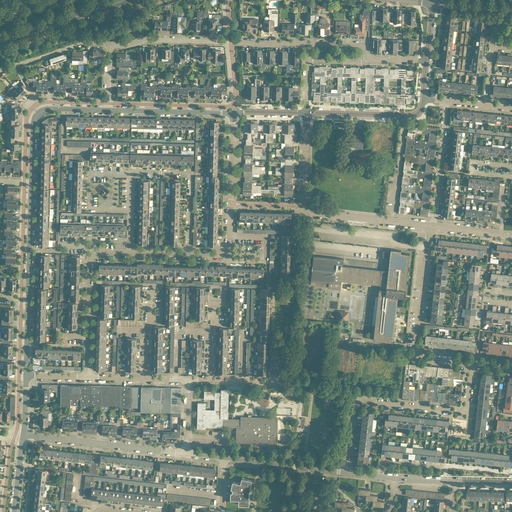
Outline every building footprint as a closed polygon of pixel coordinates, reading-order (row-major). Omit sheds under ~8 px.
[(372,10),(372,16),(374,16),(374,20),(387,21),(387,8),(380,8),(380,11),(372,10)] [(269,30),(274,30),(274,26),(277,26),(278,9),(271,9),(271,14),(272,14),(272,20),(269,20),(269,22),(264,22),(264,31),(269,31),(269,30)] [(369,24),(369,22),(369,10),(369,11),(363,11),(363,15),(360,14),(360,17),(359,27),(354,27),(354,35),(357,35),(358,35),(365,35),(365,24),(369,24)] [(387,12),(387,21),(388,21),(388,22),(396,22),(401,22),(401,10),(394,10),(394,12),(388,12),(387,12)] [(402,24),(415,24),(415,11),(407,11),(407,14),(402,13),(402,24)] [(190,25),(190,31),(194,31),(194,30),(196,30),(200,30),(200,24),(203,24),(204,19),(204,16),(204,12),(198,12),(198,18),(197,21),(196,21),(194,21),(194,25),(190,25)] [(222,15),(217,14),(213,14),(212,15),(212,18),(209,18),(209,29),(217,29),(218,25),(223,25),(222,15)] [(297,30),(299,30),(299,33),(308,34),(308,29),(311,29),(311,22),(315,22),(315,17),(315,15),(311,15),(306,14),(306,21),(306,24),(299,24),(297,24),(297,30)] [(173,31),(181,32),(182,32),(182,27),(186,28),(186,18),(182,18),(182,17),(174,16),(173,31)] [(155,21),(155,30),(167,30),(167,26),(170,26),(171,17),(167,17),(167,21),(155,21)] [(330,24),(328,24),(328,20),(328,19),(327,19),(327,18),(326,18),(325,17),(324,17),(323,17),(323,18),(322,18),(321,18),(321,19),(320,19),(320,20),(320,24),(317,23),(317,34),(321,34),(322,35),(323,35),(324,35),(325,35),(326,34),(330,34),(330,24)] [(242,30),(251,31),(251,27),(257,27),(257,19),(247,19),(247,21),(243,21),(242,27),(244,27),(244,30),(242,30)] [(478,19),(477,27),(487,28),(487,25),(486,25),(486,22),(483,21),(483,19),(478,19)] [(336,28),(336,33),(341,33),(343,33),(343,34),(347,35),(346,32),(350,32),(350,27),(350,23),(350,21),(343,21),(343,25),(336,25),(336,28)] [(282,33),(288,33),(288,32),(291,32),(291,33),(294,33),(294,24),(282,24),(282,33)] [(389,47),(389,52),(397,52),(397,49),(398,49),(398,50),(402,50),(402,45),(402,40),(402,38),(399,38),(399,40),(390,40),(389,47)] [(374,39),(373,52),(381,52),(381,48),(382,48),(382,50),(386,50),(387,39),(374,39)] [(405,40),(405,53),(413,53),(413,49),(414,49),(414,50),(418,50),(418,40),(405,40)] [(143,59),(143,61),(149,61),(149,58),(155,59),(155,54),(155,49),(155,47),(152,47),(152,49),(147,48),(147,51),(144,51),(144,54),(143,59)] [(97,62),(101,63),(102,61),(102,49),(93,49),(93,52),(89,52),(89,59),(92,60),(92,61),(92,62),(97,62)] [(162,49),(162,54),(162,58),(168,58),(168,62),(174,63),(174,54),(171,53),(171,49),(162,49)] [(177,58),(177,63),(184,63),(184,60),(189,60),(189,59),(190,54),(189,54),(189,49),(181,49),(181,54),(177,53),(177,58)] [(193,56),(193,58),(196,58),(199,58),(199,60),(200,60),(206,60),(206,56),(208,56),(208,53),(206,53),(206,49),(199,49),(199,51),(196,51),(194,51),(193,56)] [(208,56),(208,60),(211,60),(211,61),(215,61),(215,64),(222,64),(223,63),(224,59),(220,59),(220,50),(212,50),(212,52),(208,51),(208,53),(208,56)] [(249,62),(261,63),(262,53),(262,50),(254,50),(254,52),(245,52),(245,61),(249,61),(249,62)] [(261,63),(261,70),(263,70),(264,70),(264,69),(265,67),(266,66),(266,65),(267,64),(267,63),(274,63),(274,53),(274,51),(267,50),(266,53),(262,53),(261,63)] [(80,52),(72,52),(72,60),(79,60),(79,64),(87,64),(87,55),(87,51),(83,51),(83,53),(80,53),(80,52)] [(279,53),(274,53),(274,63),(286,63),(287,53),(287,51),(279,51),(279,53)] [(291,53),(287,53),(286,63),(286,74),(290,74),(290,67),(292,67),(292,66),(298,67),(299,64),(299,51),(292,51),(291,53)] [(65,53),(49,59),(51,64),(66,59),(66,58),(68,57),(66,53),(65,54),(65,53)] [(120,55),(117,55),(117,62),(118,62),(118,66),(134,66),(134,62),(132,62),(126,61),(126,54),(120,54),(120,55)] [(320,76),(320,84),(325,84),(325,76),(328,76),(328,70),(325,70),(325,66),(322,66),(322,67),(314,67),(314,72),(312,72),(312,76),(320,76)] [(118,71),(117,78),(123,78),(126,81),(130,78),(128,75),(128,74),(132,70),(129,67),(121,67),(120,70),(120,69),(120,71),(118,71)] [(337,85),(342,85),(342,77),(342,70),(343,67),(339,67),(332,67),(331,70),(328,70),(328,76),(338,77),(337,85)] [(351,85),(356,85),(356,77),(356,70),(357,67),(353,67),(353,68),(345,68),(345,70),(342,70),(342,77),(352,77),(351,85)] [(365,85),(370,85),(370,67),(367,67),(367,68),(360,68),(359,71),(356,70),(356,77),(366,77),(365,85)] [(370,67),(370,85),(374,86),(374,78),(384,78),(384,71),(381,71),(381,69),(374,68),(370,67)] [(394,101),(397,101),(398,94),(388,94),(388,78),(398,78),(398,72),(395,72),(395,69),(388,69),(388,68),(384,68),(384,71),(384,78),(383,94),(384,94),(383,100),(383,104),(387,104),(387,103),(394,103),(394,101)] [(398,72),(398,78),(401,78),(401,86),(406,86),(406,78),(412,79),(413,70),(405,69),(405,68),(402,68),(401,72),(398,72)] [(65,88),(68,88),(69,82),(69,74),(65,74),(64,82),(63,82),(63,84),(60,84),(59,93),(65,93),(65,88)] [(255,86),(248,86),(248,98),(255,99),(255,96),(260,96),(261,86),(261,75),(256,74),(256,79),(255,78),(255,86)] [(285,87),(285,97),(285,99),(293,99),(293,97),(298,97),(298,91),(301,91),(301,82),(301,80),(293,79),(293,87),(285,87)] [(20,84),(16,88),(22,95),(27,91),(23,87),(25,85),(21,81),(21,80),(18,83),(20,84)] [(33,81),(33,87),(34,87),(34,88),(36,88),(36,93),(41,93),(42,83),(42,80),(39,80),(38,81),(33,81)] [(59,93),(60,84),(60,80),(56,80),(56,81),(51,81),(50,87),(54,87),(53,93),(59,93)] [(47,87),(50,87),(51,81),(48,81),(47,83),(42,83),(41,93),(47,93),(47,87)] [(150,86),(150,96),(152,97),(153,96),(155,96),(155,92),(155,91),(158,91),(158,84),(158,81),(153,81),(153,84),(153,86),(150,86)] [(71,94),(77,94),(77,84),(72,84),(72,82),(69,82),(68,88),(71,88),(71,94)] [(83,88),(86,88),(86,84),(86,82),(81,82),(81,84),(77,84),(77,94),(83,94),(83,88)] [(118,95),(118,97),(118,95),(128,96),(128,90),(131,90),(131,89),(138,89),(138,84),(131,84),(125,83),(125,88),(122,88),(118,88),(118,95)] [(147,96),(150,96),(150,86),(147,86),(147,84),(141,84),(141,92),(144,92),(144,96),(146,96),(147,96)] [(158,84),(158,91),(161,91),(161,92),(161,96),(163,96),(164,97),(166,97),(167,86),(163,86),(163,84),(158,84)] [(167,86),(166,97),(169,97),(169,96),(172,96),(172,93),(172,92),(175,92),(175,85),(170,84),(170,86),(167,86)] [(209,85),(208,93),(211,93),(211,94),(211,96),(211,97),(214,98),(217,98),(217,96),(217,88),(217,84),(214,84),(214,86),(209,85)] [(312,92),(311,96),(313,96),(313,101),(321,101),(321,102),(324,102),(324,99),(328,99),(328,92),(324,92),(325,84),(320,84),(317,84),(317,86),(318,87),(320,87),(320,92),(314,92),(312,92)] [(22,95),(16,88),(13,85),(9,89),(10,91),(8,93),(12,97),(14,95),(18,99),(22,95)] [(175,85),(175,92),(178,92),(178,93),(178,97),(180,97),(181,97),(183,97),(183,87),(180,87),(180,85),(175,85)] [(183,87),(183,97),(186,97),(189,97),(189,93),(189,92),(192,92),(192,85),(187,85),(187,87),(183,87)] [(192,85),(192,92),(195,92),(195,93),(195,97),(196,97),(197,97),(197,98),(200,98),(200,87),(197,87),(197,85),(196,85),(194,85),(192,85)] [(200,87),(200,98),(202,98),(203,97),(205,97),(206,94),(206,93),(208,93),(209,85),(207,85),(204,85),(203,87),(200,87)] [(342,103),(342,99),(342,92),(342,85),(337,85),(337,92),(328,92),(328,99),(331,99),(331,101),(338,102),(338,103),(342,103)] [(356,103),(356,100),(356,93),(356,85),(351,85),(351,93),(342,92),(342,99),(345,99),(345,102),(352,102),(352,103),(356,103)] [(366,103),(369,103),(370,85),(365,85),(365,93),(356,93),(356,100),(359,100),(359,102),(366,102),(366,103)] [(381,100),(383,100),(384,94),(383,94),(374,93),(374,86),(370,85),(369,103),(373,104),(373,103),(380,103),(381,100)] [(217,96),(217,98),(219,98),(220,98),(222,98),(222,94),(222,93),(227,93),(227,94),(229,94),(229,86),(227,86),(222,86),(220,86),(220,88),(217,88),(217,96)] [(268,96),(273,96),(273,86),(261,86),(260,96),(260,99),(268,99),(268,96)] [(280,97),(285,97),(285,87),(273,86),(273,96),(273,99),(280,99),(280,97)] [(398,94),(397,101),(401,101),(401,104),(404,104),(404,103),(412,104),(412,99),(412,94),(405,94),(406,86),(401,86),(401,94),(398,94)] [(7,113),(9,113),(19,113),(19,107),(13,107),(13,104),(7,104),(7,113)] [(456,118),(463,119),(464,110),(457,110),(454,110),(453,117),(456,118)] [(7,116),(7,122),(13,122),(13,119),(19,119),(19,113),(9,113),(9,116),(7,116)] [(42,131),(52,131),(52,121),(62,121),(62,116),(55,116),(47,118),(42,121),(42,124),(42,131)] [(9,128),(9,131),(18,131),(19,125),(13,125),(13,122),(7,122),(7,128),(9,128)] [(251,122),(251,142),(252,142),(254,142),(255,133),(257,133),(257,132),(257,131),(259,131),(260,131),(261,125),(258,125),(258,123),(256,123),(256,122),(254,122),(254,123),(251,123),(251,122)] [(264,125),(261,125),(260,131),(263,131),(263,132),(264,132),(263,134),(266,134),(266,143),(269,143),(270,123),(268,123),(265,123),(264,123),(264,125)] [(276,131),(279,131),(279,125),(276,125),(276,124),(275,124),(275,123),(272,123),(272,124),(270,124),(270,123),(269,143),(273,143),(273,134),(276,134),(276,133),(276,131)] [(284,143),(286,143),(288,143),(289,123),(288,123),(288,124),(286,124),(286,123),(284,123),(284,124),(282,124),(282,125),(279,125),(279,131),(282,131),(282,133),(282,134),(285,134),(284,143)] [(407,132),(406,139),(414,140),(415,132),(422,132),(423,126),(408,124),(408,128),(408,132),(407,132)] [(437,127),(423,126),(422,132),(429,133),(428,141),(436,142),(436,135),(437,135),(436,135),(436,131),(437,131),(437,127)] [(353,128),(352,137),(353,138),(352,144),(354,144),(354,148),(363,149),(363,148),(365,149),(366,139),(365,138),(366,130),(364,129),(364,127),(359,127),(358,129),(353,128)] [(7,134),(7,140),(13,140),(13,137),(18,137),(18,131),(9,131),(9,134),(7,134)] [(405,147),(405,154),(412,155),(413,147),(420,147),(421,141),(414,140),(406,139),(406,142),(407,142),(406,146),(405,146),(405,147)] [(13,140),(7,140),(6,145),(9,145),(8,149),(18,149),(18,143),(12,143),(13,140)] [(421,141),(420,147),(427,148),(427,156),(434,157),(435,150),(434,150),(435,146),(436,142),(428,141),(421,141)] [(243,151),(262,152),(262,148),(255,148),(255,145),(253,145),(252,145),(252,142),(251,142),(246,142),(246,145),(244,145),(244,146),(244,149),(244,151),(243,151)] [(276,149),(276,152),(295,153),(294,152),(294,150),(295,150),(295,148),(294,148),(294,146),(293,146),(293,143),(288,143),(286,143),(286,146),(285,146),(284,146),(284,149),(276,149)] [(243,153),(243,156),(244,156),(244,158),(245,158),(245,161),(256,161),(256,158),(260,158),(260,155),(262,156),(262,152),(243,151),(244,151),(244,153),(243,153)] [(276,152),(276,156),(278,156),(281,156),(281,160),(281,162),(285,162),(292,162),(292,159),(294,159),(294,158),(295,158),(295,155),(294,155),(294,153),(295,153),(276,152)] [(404,162),(403,169),(411,169),(412,161),(419,162),(419,155),(412,155),(405,154),(404,157),(405,157),(405,161),(403,161),(403,162),(404,162)] [(419,155),(419,162),(426,163),(425,171),(432,172),(433,165),(434,165),(433,164),(433,160),(434,160),(434,157),(427,156),(419,155)] [(1,164),(1,167),(4,168),(4,173),(10,173),(10,168),(10,164),(10,163),(7,163),(7,162),(4,162),(1,161),(1,164)] [(10,164),(10,168),(13,168),(13,173),(19,174),(19,169),(21,169),(21,161),(16,161),(16,162),(13,162),(10,162),(10,163),(10,164)] [(243,170),(262,170),(265,170),(265,167),(262,167),(254,167),(254,164),(256,164),(256,161),(251,161),(245,161),(245,164),(244,163),(244,165),(243,165),(243,168),(244,168),(244,170),(243,170)] [(276,167),(276,171),(294,171),(294,169),(294,166),(294,165),(292,165),(292,162),(285,162),(285,165),(284,165),(283,167),(276,167)] [(217,175),(217,173),(217,172),(217,166),(218,166),(217,166),(207,166),(207,172),(209,172),(209,175),(209,176),(217,176),(217,175)] [(402,176),(401,183),(409,184),(410,176),(417,177),(418,170),(411,169),(403,169),(403,172),(403,176),(402,176)] [(245,176),(245,179),(252,179),(252,176),(254,176),(254,174),(262,174),(262,170),(243,170),(244,170),(244,172),(243,172),(243,175),(244,175),(243,176),(245,176)] [(424,178),(423,186),(431,187),(432,180),(432,179),(431,179),(431,175),(432,175),(432,172),(425,171),(418,170),(417,177),(424,178)] [(285,177),(285,180),(292,180),(292,177),(293,178),(293,176),(294,176),(294,173),(294,171),(276,171),(276,174),(283,175),(283,177),(285,177)] [(447,178),(446,184),(455,185),(456,185),(456,182),(459,183),(459,176),(457,176),(457,174),(450,173),(449,178),(447,178)] [(242,188),(261,189),(261,185),(254,185),(254,183),(252,183),(252,182),(252,179),(245,179),(245,182),(243,182),(243,183),(242,186),(243,186),(243,188),(242,188)] [(268,185),(268,189),(294,190),(293,190),(293,188),(294,188),(294,185),(293,185),(293,183),(292,183),(292,180),(285,180),(285,183),(284,183),(283,183),(283,186),(268,185)] [(401,191),(400,198),(410,199),(410,196),(408,196),(408,191),(415,191),(416,185),(413,185),(409,184),(401,183),(401,187),(402,187),(401,191),(400,191),(401,191)] [(423,192),(422,200),(429,201),(430,194),(429,194),(430,190),(431,187),(423,186),(416,185),(415,191),(423,192)] [(5,194),(5,195),(13,195),(13,192),(17,192),(17,186),(7,186),(7,190),(5,189),(5,194)] [(7,200),(7,204),(17,204),(17,198),(13,198),(13,195),(5,195),(5,200),(7,200)] [(407,205),(414,206),(414,200),(410,199),(400,198),(399,201),(400,201),(400,205),(399,205),(399,206),(398,213),(406,214),(407,205)] [(414,200),(414,206),(421,207),(420,215),(428,216),(428,209),(429,209),(428,209),(428,205),(429,205),(429,201),(422,200),(414,200)] [(5,208),(4,213),(13,213),(13,210),(17,210),(17,204),(7,204),(7,208),(5,208)] [(443,209),(443,215),(446,216),(446,219),(453,220),(454,214),(453,214),(452,214),(452,210),(443,209)] [(6,218),(6,222),(17,222),(17,216),(12,216),(13,213),(4,213),(4,218),(6,218)] [(4,226),(4,231),(12,231),(12,228),(16,228),(17,222),(6,222),(6,226),(4,226)] [(6,237),(6,240),(16,240),(16,234),(12,234),(12,231),(4,231),(4,236),(6,237)] [(4,244),(3,249),(12,249),(12,246),(16,246),(16,240),(6,240),(6,244),(4,244)] [(49,248),(49,241),(49,240),(39,240),(39,246),(42,246),(42,248),(49,248)] [(434,250),(440,250),(441,245),(444,245),(445,240),(439,240),(438,244),(435,244),(434,250)] [(440,250),(447,251),(447,245),(450,246),(451,241),(445,240),(444,245),(441,245),(440,250)] [(447,251),(453,252),(453,246),(456,246),(457,242),(451,241),(450,246),(447,245),(447,251)] [(453,252),(459,252),(459,247),(462,247),(463,242),(457,242),(456,246),(453,246),(453,252)] [(459,252),(465,253),(465,247),(468,248),(469,243),(463,242),(462,247),(459,247),(459,252)] [(465,253),(471,254),(471,248),(474,248),(475,244),(469,243),(468,248),(465,247),(465,253)] [(493,255),(499,255),(499,250),(502,250),(503,245),(497,245),(497,243),(494,243),(493,255)] [(471,254),(477,255),(477,249),(480,249),(481,244),(475,244),(474,248),(471,248),(471,254)] [(477,249),(477,255),(483,255),(483,249),(486,250),(487,245),(481,244),(480,249),(477,249)] [(499,255),(505,256),(506,250),(508,251),(509,246),(503,245),(502,250),(499,250),(499,255)] [(377,258),(378,248),(359,246),(358,251),(363,252),(363,256),(377,258)] [(5,254),(5,258),(16,258),(16,252),(12,252),(12,249),(3,249),(3,254),(5,254)] [(309,257),(307,277),(311,278),(310,285),(314,285),(310,324),(339,327),(344,281),(382,285),(382,289),(379,289),(379,292),(379,291),(378,292),(379,292),(378,294),(378,296),(378,297),(378,299),(377,306),(377,308),(377,309),(377,311),(376,311),(377,311),(376,313),(376,314),(375,323),(375,325),(375,327),(374,328),(375,328),(375,330),(374,330),(373,340),(393,342),(393,340),(394,339),(393,339),(394,337),(394,335),(394,334),(394,332),(395,325),(395,323),(395,322),(395,321),(396,321),(396,320),(395,320),(396,318),(397,309),(397,308),(397,306),(397,304),(397,303),(397,301),(398,301),(398,297),(405,298),(407,281),(407,280),(407,278),(408,278),(407,278),(408,276),(408,274),(408,273),(409,266),(409,264),(409,262),(409,261),(409,259),(410,259),(409,259),(410,254),(401,253),(401,251),(396,250),(394,250),(394,249),(393,249),(393,250),(391,249),(389,261),(389,262),(389,264),(389,266),(389,267),(388,271),(386,270),(386,269),(381,268),(381,270),(343,266),(344,259),(314,255),(313,258),(309,257)] [(16,258),(5,258),(5,262),(3,262),(3,267),(7,267),(10,267),(11,267),(11,264),(15,264),(16,258)] [(437,263),(436,269),(442,270),(442,267),(447,267),(448,261),(443,261),(443,264),(437,263)] [(467,267),(467,269),(470,269),(470,270),(480,271),(480,272),(483,272),(483,270),(480,270),(481,265),(472,264),(471,267),(467,267)] [(279,270),(279,274),(281,274),(282,274),(282,275),(281,277),(287,277),(287,276),(287,274),(290,274),(290,267),(281,267),(279,267),(279,270)] [(436,269),(436,275),(441,276),(442,273),(446,273),(447,267),(442,267),(442,270),(436,269)] [(470,271),(469,276),(478,277),(478,273),(483,274),(483,272),(480,272),(480,271),(470,270),(470,269),(467,269),(466,271),(470,271)] [(489,274),(488,281),(490,282),(494,282),(493,286),(495,287),(495,284),(496,284),(497,274),(498,274),(499,270),(497,270),(492,270),(491,273),(491,274),(489,274)] [(502,284),(503,283),(504,274),(500,274),(500,271),(499,270),(498,274),(497,274),(496,284),(495,284),(495,287),(497,287),(497,284),(502,284)] [(506,288),(507,288),(508,285),(509,285),(510,275),(511,275),(511,272),(509,272),(508,275),(504,274),(503,283),(506,284),(506,288)] [(436,275),(435,281),(441,282),(441,279),(446,279),(446,273),(442,273),(441,276),(436,275)] [(466,279),(465,281),(469,282),(479,283),(478,284),(482,285),(482,283),(479,282),(479,277),(478,277),(469,276),(469,280),(466,279)] [(7,277),(7,285),(9,285),(9,286),(9,290),(16,290),(16,280),(12,280),(12,278),(7,277)] [(435,281),(434,287),(440,288),(440,285),(445,285),(446,279),(441,279),(441,282),(435,281)] [(468,284),(468,289),(476,290),(477,286),(481,286),(482,285),(478,284),(479,283),(469,282),(465,281),(465,282),(465,283),(468,284)] [(434,287),(434,293),(439,294),(440,291),(444,291),(445,285),(440,285),(440,288),(434,287)] [(464,292),(464,294),(467,294),(467,295),(477,296),(477,297),(480,297),(480,295),(477,295),(478,290),(476,290),(468,289),(468,292),(464,292)] [(434,293),(433,299),(439,300),(439,297),(444,297),(444,291),(440,291),(439,294),(434,293)] [(467,296),(467,301),(475,302),(476,298),(480,299),(480,297),(477,297),(477,296),(467,295),(467,294),(464,294),(464,296),(467,296)] [(433,299),(432,305),(438,306),(438,303),(443,303),(444,297),(439,297),(439,300),(433,299)] [(460,305),(460,307),(462,307),(463,306),(466,307),(476,308),(476,309),(479,309),(479,308),(476,307),(476,302),(475,302),(467,301),(466,305),(463,304),(463,305),(460,305)] [(432,305),(432,311),(437,312),(438,309),(442,309),(443,303),(438,303),(438,306),(432,305)] [(0,314),(4,314),(13,315),(13,308),(8,308),(8,304),(0,304),(0,314)] [(462,308),(462,313),(465,313),(474,314),(474,311),(479,311),(479,309),(476,309),(476,308),(466,307),(463,306),(462,307),(462,308)] [(493,306),(492,312),(493,312),(492,322),(491,321),(491,323),(493,323),(493,322),(498,322),(499,314),(495,313),(496,306),(493,306)] [(505,307),(504,313),(505,313),(504,323),(503,325),(505,325),(505,323),(510,324),(511,315),(508,315),(509,307),(505,307)] [(432,311),(431,317),(437,318),(437,315),(442,315),(442,309),(438,309),(437,312),(432,311)] [(461,317),(461,319),(464,319),(464,320),(474,321),(474,322),(477,322),(478,320),(474,320),(475,315),(474,314),(465,313),(465,317),(461,317)] [(1,320),(1,323),(8,323),(8,320),(13,320),(13,315),(4,314),(4,320),(1,320)] [(437,318),(431,317),(430,323),(441,325),(442,322),(441,322),(442,315),(437,315),(437,318)] [(464,319),(461,319),(461,321),(464,321),(464,326),(472,327),(473,323),(477,324),(477,322),(474,322),(474,321),(464,320),(464,319)] [(4,326),(4,332),(13,332),(13,326),(8,326),(8,323),(1,323),(1,326),(4,326)] [(1,338),(1,341),(7,341),(7,338),(12,338),(13,332),(4,332),(0,332),(0,338),(1,338)] [(423,339),(422,343),(425,343),(425,344),(428,345),(428,349),(431,349),(432,346),(431,346),(432,336),(433,335),(431,335),(431,336),(425,336),(425,339),(423,339)] [(468,350),(465,350),(465,353),(469,354),(469,350),(477,351),(478,345),(475,345),(475,342),(472,342),(472,339),(470,339),(470,340),(469,340),(468,350)] [(483,346),(482,351),(486,351),(486,355),(489,356),(490,353),(488,353),(489,343),(490,343),(490,341),(490,339),(489,339),(489,341),(488,341),(488,343),(483,342),(483,344),(483,346)] [(0,350),(1,350),(12,350),(12,344),(7,344),(7,341),(1,341),(1,344),(0,344),(0,350)] [(368,341),(366,364),(390,366),(393,344),(368,341)] [(33,357),(33,359),(43,359),(43,358),(42,358),(42,349),(36,349),(36,348),(36,351),(33,351),(33,357)] [(7,359),(7,356),(12,356),(12,355),(13,356),(13,351),(12,351),(12,350),(1,350),(0,359),(7,359)] [(0,359),(0,362),(3,362),(3,368),(12,368),(12,362),(7,362),(7,359),(0,359)] [(413,382),(418,382),(420,365),(413,364),(406,364),(405,373),(414,374),(413,382)] [(420,365),(418,382),(424,383),(425,376),(432,376),(432,377),(432,378),(433,378),(433,376),(434,367),(427,366),(427,365),(427,366),(420,365)] [(441,385),(447,386),(449,368),(442,368),(442,367),(441,368),(434,367),(433,376),(442,377),(441,385)] [(0,377),(6,377),(6,374),(11,374),(12,368),(3,368),(0,368),(0,374),(0,373),(0,377)] [(449,368),(447,386),(453,386),(453,380),(462,381),(463,370),(456,369),(449,368)] [(477,377),(477,379),(481,379),(480,380),(490,381),(490,382),(494,382),(494,378),(491,378),(491,372),(486,372),(484,374),(482,374),(482,378),(477,377)] [(0,382),(2,383),(2,386),(11,386),(11,380),(6,380),(6,377),(0,377),(0,382)] [(480,386),(481,386),(490,387),(490,384),(493,384),(494,382),(490,382),(490,381),(480,380),(481,379),(477,379),(477,381),(480,381),(480,386)] [(416,400),(417,390),(416,390),(408,389),(409,381),(404,381),(402,398),(409,399),(413,399),(413,398),(416,399),(416,400)] [(424,400),(431,401),(433,384),(427,383),(426,391),(419,390),(418,390),(417,390),(416,400),(417,399),(419,399),(419,400),(423,400),(423,401),(424,401),(424,400)] [(56,395),(61,395),(61,385),(45,384),(45,389),(41,389),(41,400),(49,400),(49,391),(56,391),(56,395)] [(445,403),(446,393),(437,392),(438,384),(433,384),(431,401),(438,402),(442,402),(442,401),(445,402),(445,403)] [(11,386),(2,386),(0,385),(0,395),(6,395),(6,392),(11,392),(11,386)] [(61,385),(61,395),(61,407),(71,408),(71,405),(71,385),(61,385)] [(81,385),(71,385),(71,405),(81,405),(81,385)] [(91,385),(81,385),(81,405),(91,405),(91,385)] [(101,386),(91,385),(91,405),(101,406),(101,386)] [(121,386),(101,386),(101,406),(120,406),(121,386)] [(131,386),(121,386),(120,406),(120,407),(131,407),(131,386)] [(141,408),(141,387),(131,386),(131,407),(131,408),(141,408)] [(446,393),(445,403),(445,402),(448,402),(448,403),(452,403),(452,404),(452,403),(459,404),(461,387),(456,386),(455,394),(448,393),(449,391),(446,391),(446,393)] [(476,389),(476,391),(479,392),(479,393),(489,394),(492,395),(492,393),(489,392),(490,387),(481,386),(481,390),(476,389)] [(141,412),(151,412),(151,387),(141,387),(141,408),(141,412)] [(151,412),(161,412),(161,387),(151,387),(151,412)] [(161,412),(171,412),(171,387),(161,387),(161,412)] [(171,387),(171,412),(181,413),(182,388),(171,387)] [(228,418),(228,390),(229,390),(221,390),(221,392),(215,392),(215,391),(204,391),(204,399),(206,399),(206,398),(215,399),(214,410),(205,410),(206,403),(198,403),(197,428),(197,429),(205,429),(205,427),(207,427),(223,428),(223,427),(230,427),(229,428),(230,428),(236,428),(236,434),(236,438),(236,443),(250,443),(254,444),(254,443),(264,443),(264,445),(267,445),(267,444),(269,444),(275,444),(277,444),(277,436),(278,436),(278,433),(277,433),(277,427),(278,427),(278,424),(278,417),(276,417),(271,417),(269,417),(265,417),(251,417),(251,415),(248,415),(248,417),(241,416),(241,419),(235,419),(234,419),(232,419),(228,418)] [(479,399),(480,399),(488,400),(489,396),(492,397),(492,395),(489,394),(479,393),(479,392),(476,391),(476,393),(479,394),(479,399)] [(3,410),(3,420),(10,421),(10,415),(14,415),(15,397),(10,396),(10,409),(10,411),(3,410)] [(475,402),(475,404),(478,404),(478,405),(488,406),(488,407),(491,407),(491,405),(488,405),(488,400),(480,399),(479,402),(475,402)] [(511,402),(506,402),(505,405),(504,405),(503,412),(511,412),(511,402)] [(477,411),(478,411),(487,412),(487,409),(491,409),(491,407),(488,407),(488,406),(478,405),(478,404),(475,404),(474,406),(478,406),(477,411)] [(48,421),(48,410),(43,410),(43,416),(40,416),(40,425),(44,425),(44,429),(51,429),(51,421),(48,421)] [(473,414),(473,416),(477,417),(476,417),(486,418),(486,419),(490,420),(490,418),(487,417),(487,412),(478,411),(478,415),(473,414)] [(363,414),(362,421),(368,421),(368,418),(373,419),(374,413),(369,412),(369,415),(363,414)] [(390,426),(391,425),(391,419),(394,419),(395,415),(389,414),(389,412),(386,412),(384,424),(388,425),(388,426),(390,426)] [(70,421),(70,429),(77,430),(77,427),(77,424),(80,424),(80,416),(80,414),(77,414),(77,415),(77,417),(74,417),(74,421),(70,421)] [(83,431),(90,432),(90,422),(87,421),(87,419),(84,419),(84,414),(80,414),(80,416),(80,424),(80,427),(81,425),(83,425),(83,431)] [(97,425),(100,425),(100,419),(101,414),(97,414),(97,420),(94,420),(94,422),(90,422),(90,432),(97,432),(97,425)] [(63,429),(70,429),(70,421),(67,421),(67,418),(63,418),(63,415),(60,415),(60,426),(63,426),(63,429)] [(391,425),(397,425),(397,420),(400,420),(401,415),(395,415),(394,419),(391,419),(391,425)] [(397,425),(403,426),(403,420),(406,421),(407,416),(401,415),(400,420),(397,420),(397,425)] [(403,420),(403,426),(407,427),(407,428),(408,428),(409,427),(409,421),(412,421),(413,417),(407,416),(406,421),(403,420)] [(476,424),(477,424),(486,425),(486,421),(489,421),(490,420),(486,419),(486,418),(476,417),(477,417),(473,416),(473,418),(476,418),(476,424)] [(409,427),(415,428),(415,422),(418,422),(419,417),(413,417),(412,421),(409,421),(409,427)] [(415,428),(421,428),(421,422),(424,423),(425,418),(419,417),(418,422),(415,422),(415,428)] [(362,421),(362,427),(367,427),(368,424),(372,425),(373,419),(368,418),(368,421),(362,421)] [(421,428),(427,429),(427,423),(430,423),(431,419),(425,418),(424,423),(421,422),(421,428)] [(100,425),(100,428),(103,428),(103,434),(110,434),(110,425),(110,422),(107,422),(107,421),(103,421),(103,419),(100,419),(100,425)] [(427,429),(433,430),(433,424),(436,424),(437,420),(431,419),(430,423),(427,423),(427,429)] [(117,429),(120,429),(120,422),(120,420),(118,420),(117,420),(117,422),(114,422),(114,421),(113,420),(110,420),(110,425),(110,434),(117,434),(117,429)] [(433,430),(439,430),(439,425),(442,425),(443,420),(437,420),(436,424),(433,424),(433,430)] [(439,425),(439,430),(440,430),(445,431),(445,430),(448,431),(448,426),(449,421),(443,420),(442,425),(439,425)] [(123,436),(130,436),(130,427),(126,427),(126,424),(123,424),(123,422),(120,422),(120,429),(123,429),(123,436)] [(137,430),(140,430),(140,422),(137,422),(137,425),(134,425),(134,427),(130,427),(130,436),(133,436),(136,436),(137,436),(137,430)] [(143,438),(150,438),(150,429),(147,429),(147,426),(143,426),(143,422),(140,422),(140,430),(140,433),(140,431),(143,431),(143,438)] [(150,429),(150,438),(157,438),(157,437),(157,431),(160,431),(160,424),(160,422),(157,422),(157,423),(154,423),(154,426),(154,429),(150,429)] [(160,431),(160,434),(161,434),(163,434),(163,440),(170,441),(170,431),(170,429),(166,428),(164,428),(164,424),(160,424),(160,431)] [(170,431),(170,441),(174,441),(175,441),(177,441),(177,436),(180,436),(180,437),(181,424),(177,424),(177,429),(174,429),(174,431),(170,431)] [(362,427),(361,433),(367,433),(367,430),(372,431),(372,425),(368,424),(367,427),(362,427)] [(472,427),(472,429),(475,429),(475,430),(485,431),(485,432),(488,432),(488,430),(485,430),(486,425),(477,424),(477,427),(472,427)] [(475,429),(472,429),(472,430),(475,431),(474,440),(483,441),(482,441),(482,437),(483,437),(484,433),(488,434),(488,432),(485,432),(485,431),(475,430),(475,429)] [(361,433),(360,439),(366,439),(366,436),(371,437),(372,431),(367,430),(367,433),(361,433)] [(360,439),(360,445),(365,445),(366,442),(370,443),(371,437),(366,436),(366,439),(360,439)] [(360,445),(359,451),(365,451),(365,448),(370,449),(370,443),(366,442),(365,445),(360,445)] [(387,455),(390,455),(391,449),(388,449),(388,444),(382,444),(381,456),(387,456),(387,455)] [(390,455),(396,456),(397,450),(394,450),(394,445),(388,444),(388,449),(391,449),(390,455)] [(396,456),(402,456),(403,451),(400,450),(400,446),(394,445),(394,450),(397,450),(396,456)] [(402,456),(408,457),(409,451),(406,451),(406,446),(400,446),(400,450),(403,451),(402,456)] [(408,457),(414,458),(415,452),(412,452),(412,447),(406,446),(406,451),(409,451),(408,457)] [(414,458),(420,458),(421,453),(418,452),(418,448),(412,447),(412,452),(415,452),(414,458)] [(359,451),(358,457),(364,457),(364,454),(369,455),(370,449),(365,448),(365,451),(359,451)] [(420,458),(426,459),(427,453),(424,453),(424,448),(418,448),(418,452),(421,453),(420,458)] [(426,459),(432,460),(433,454),(430,454),(430,449),(424,448),(424,453),(427,453),(426,459)] [(451,459),(457,460),(457,454),(455,453),(455,449),(449,448),(448,453),(451,453),(451,459)] [(45,457),(46,450),(41,449),(40,449),(39,452),(35,451),(35,457),(39,458),(39,459),(42,459),(42,458),(45,459),(45,457)] [(432,460),(438,461),(439,455),(436,454),(436,450),(430,449),(430,454),(433,454),(432,460)] [(436,450),(436,454),(439,455),(438,461),(444,461),(445,455),(446,451),(446,449),(443,449),(443,450),(438,450),(436,450)] [(457,460),(463,460),(463,455),(461,454),(461,449),(455,449),(455,453),(457,454),(457,460)] [(463,460),(469,461),(469,455),(467,455),(467,450),(461,449),(461,454),(463,455),(463,460)] [(469,461),(475,462),(476,456),(473,456),(473,451),(467,450),(467,455),(469,455),(469,461)] [(475,462),(481,462),(482,457),(479,456),(479,452),(473,451),(473,456),(476,456),(475,462)] [(481,462),(487,463),(488,457),(485,457),(485,452),(479,452),(479,456),(482,457),(481,462)] [(487,463),(493,464),(494,458),(491,458),(491,453),(485,452),(485,457),(488,457),(487,463)] [(493,464),(499,464),(500,459),(497,458),(497,454),(491,453),(491,458),(494,458),(493,464)] [(358,457),(358,463),(358,466),(364,467),(367,467),(367,461),(368,461),(369,458),(370,458),(370,455),(369,455),(364,454),(364,457),(358,457)] [(499,464),(505,465),(506,459),(503,459),(503,454),(497,454),(497,458),(500,459),(499,464)] [(506,459),(505,465),(511,466),(511,457),(511,455),(503,454),(503,459),(506,459)] [(83,471),(83,474),(94,475),(95,463),(92,463),(91,472),(83,471)] [(239,504),(242,505),(242,504),(249,504),(250,500),(250,495),(249,495),(249,492),(250,488),(251,488),(252,484),(251,484),(252,480),(242,478),(241,482),(238,482),(233,481),(231,489),(231,498),(236,499),(239,499),(239,504)]
